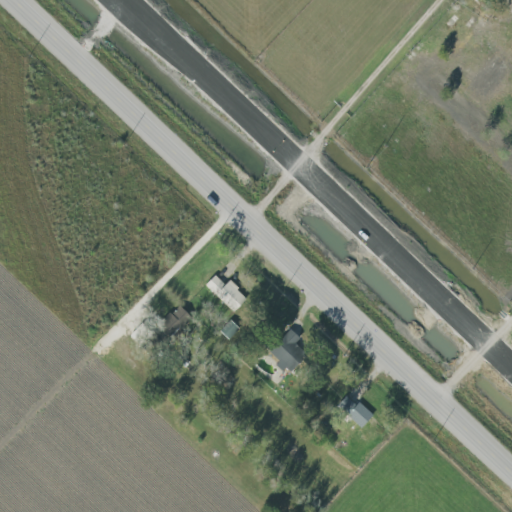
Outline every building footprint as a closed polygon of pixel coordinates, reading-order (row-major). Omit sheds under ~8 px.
[(226,281),(222,285),(211,275),(202,285),(231,312),(244,298),(226,281)] [(164,333),(184,315),(176,306),(156,324),(164,333)] [(217,332),(227,340),(237,329),(227,321),(217,332)] [(264,353),(281,369),(303,345),(286,329),(264,353)] [(370,415),(356,402),(353,405),(345,398),(336,407),(358,428),(370,415)]
